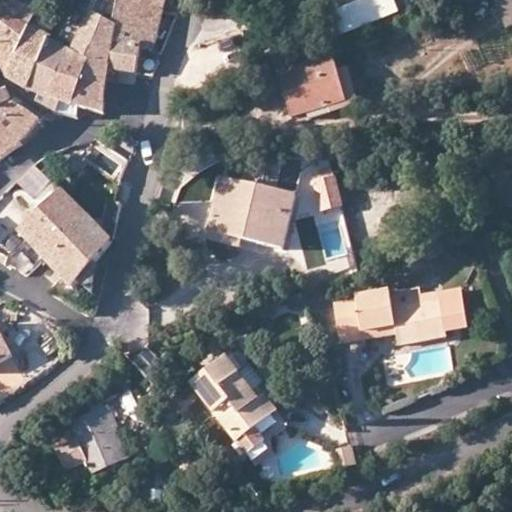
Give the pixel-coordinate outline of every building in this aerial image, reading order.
[(74,51),(68,48),(60,71),(108,88),(109,70),(136,73),(140,59),(153,61),(166,0),(118,0),(114,24),(92,13),(74,51)] [(393,0),(370,0),(330,15),(339,40),(400,17),(393,0)] [(511,0),(496,0),(509,30),(511,28),(511,0)] [(38,15),(12,3),(7,17),(0,24),(0,67),(7,79),(28,90),(50,38),(48,37),(32,29),(38,15)] [(50,38),(28,90),(25,96),(58,114),(63,105),(72,109),(73,108),(79,110),(105,115),(106,115),(108,88),(60,71),(68,48),(50,38)] [(334,59),(282,75),(295,120),(331,108),(334,116),(361,107),(350,69),(339,73),(334,59)] [(0,110),(13,103),(7,92),(0,92),(0,110)] [(0,110),(0,154),(2,158),(4,160),(23,146),(22,144),(43,116),(16,99),(13,103),(0,110)] [(38,168),(23,184),(37,198),(53,183),(38,168)] [(344,206),(335,177),(312,183),(321,213),(344,206)] [(296,198),(225,182),(211,235),(217,237),(215,245),(242,252),(245,243),(284,252),(296,198)] [(97,266),(114,245),(54,185),(29,209),(38,218),(21,235),(76,291),(81,284),(97,266)] [(107,222),(119,225),(124,205),(112,202),(107,222)] [(0,254),(5,258),(20,235),(0,222),(0,254)] [(81,284),(96,297),(100,269),(97,266),(81,284)] [(397,311),(443,303),(441,295),(423,298),(421,292),(394,296),(397,311)] [(399,329),(401,338),(403,350),(449,340),(443,303),(397,311),(394,296),(393,295),(358,300),(358,305),(335,310),(341,349),(370,344),(367,334),(399,329)] [(370,344),(401,338),(399,329),(367,334),(370,344)] [(0,366),(15,358),(0,330),(0,366)] [(472,339),(473,347),(488,345),(487,337),(472,339)] [(488,345),(473,347),(475,365),(490,364),(488,345)] [(196,385),(252,459),(267,446),(292,428),(283,415),(277,419),(231,359),(196,385)] [(77,442),(57,451),(67,474),(90,463),(98,478),(129,463),(116,432),(119,431),(109,410),(70,427),(77,442)] [(211,438),(207,441),(219,456),(223,452),(211,438)] [(267,446),(252,459),(259,468),(275,455),(267,446)] [(341,450),(344,468),(358,466),(355,448),(341,450)] [(189,466),(184,469),(189,480),(195,477),(189,466)]
